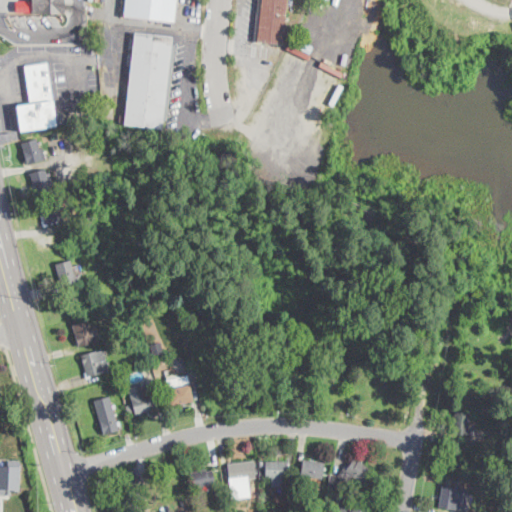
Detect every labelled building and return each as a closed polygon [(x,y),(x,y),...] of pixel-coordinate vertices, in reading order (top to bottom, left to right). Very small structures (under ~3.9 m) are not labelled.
[(55,0),(55,13),(40,13),(40,0),(55,0)] [(175,0),(173,22),(123,16),(124,0),(175,0)] [(287,0),(282,44),(256,41),(261,0),(287,0)] [(172,37),(162,129),(160,129),(123,125),(125,115),(134,32),(172,37)] [(308,59),(286,48),(288,44),(310,55),(308,59)] [(343,72),(341,77),(318,65),(321,60),(343,72)] [(48,62),(55,113),(62,111),(64,124),(20,131),(17,105),(29,103),(23,66),(48,62)] [(36,139),(39,148),(43,147),(46,159),(28,164),(21,143),(36,139)] [(46,175),(47,179),(52,178),(55,189),(36,194),(35,190),(30,174),(45,169),(46,175)] [(53,199),(57,215),(62,214),(64,220),(44,225),(38,203),(53,199)] [(74,275),(74,276),(79,275),(80,281),(61,286),(55,263),(70,259),(71,267),(74,275)] [(92,335),(92,336),(96,335),(98,341),(79,347),(72,325),(85,321),(88,320),(90,327),(92,335)] [(161,353),(150,356),(148,346),(159,343),(161,353)] [(91,376),(86,377),(85,373),(80,357),(103,350),(109,370),(91,376)] [(193,401),(171,406),(166,380),(165,380),(187,375),(190,386),(193,401)] [(141,384),(142,387),(146,386),(148,391),(151,390),(155,406),(150,408),(151,410),(148,411),(146,411),(134,414),(134,412),(127,413),(125,406),(132,405),(128,390),(128,388),(141,384)] [(117,431),(104,434),(95,400),(110,396),(118,429),(119,430),(118,431),(117,431)] [(470,436),(470,437),(453,434),(453,433),(454,428),(451,428),(454,412),(471,415),(468,428),(471,428),(470,436)] [(0,458),(0,494),(10,494),(10,489),(18,490),(18,459),(0,458)] [(322,474),(321,479),(308,476),(306,485),(306,487),(298,486),(300,478),(303,460),(303,459),(315,461),(317,461),(324,463),(322,474)] [(353,459),(358,463),(359,461),(362,463),(364,464),(372,471),(364,481),(362,484),(353,476),(347,482),(338,475),(343,468),(345,469),(353,459)] [(286,460),(286,480),(286,482),(279,482),(279,486),(271,486),(271,478),(271,476),(265,476),(265,460),(275,460),(278,460),(286,460)] [(249,491),(230,492),(229,481),(228,476),(227,464),(254,461),(255,477),(248,478),(249,491)] [(206,469),(206,472),(212,470),(215,485),(215,486),(208,488),(207,485),(201,486),(195,488),(194,488),(191,472),(202,470),(204,469),(206,469)] [(337,475),(334,492),(327,491),(329,474),(330,473),(333,474),(337,475)] [(133,480),(134,484),(142,482),(144,489),(146,497),(123,504),(121,497),(120,494),(117,483),(132,478),(133,480)] [(468,504),(467,511),(438,507),(440,498),(440,496),(442,485),(468,490),(466,503),(468,504)] [(291,487),(290,496),(282,496),(282,487),(291,487)]
